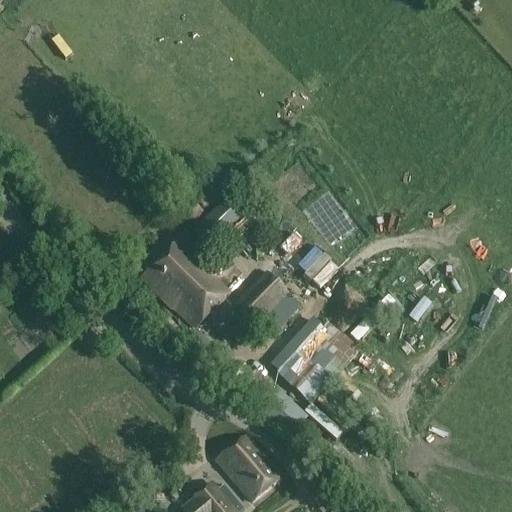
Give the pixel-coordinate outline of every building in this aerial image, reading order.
[(223,201),(194,231),(211,247),(239,218),(223,201)] [(0,294),(30,269),(0,234),(0,294)] [(216,262),(214,265),(205,256),(198,264),(190,256),(193,254),(178,241),(140,280),(160,300),(162,298),(194,330),(229,294),(211,277),(221,267),(216,262)] [(244,330),(248,325),(254,331),(255,330),(267,342),(299,309),(288,296),(266,274),(232,310),(239,316),(235,321),(244,330)] [(325,334),(312,322),(272,368),(286,379),(325,334)] [(495,357),(479,373),(487,381),(503,365),(495,357)] [(263,413),(289,438),(303,423),(277,397),(263,413)] [(252,504),(282,479),(245,437),(216,462),(252,504)] [(242,511),(244,511),(223,487),(217,493),(211,486),(191,503),(182,511),(242,511)]
